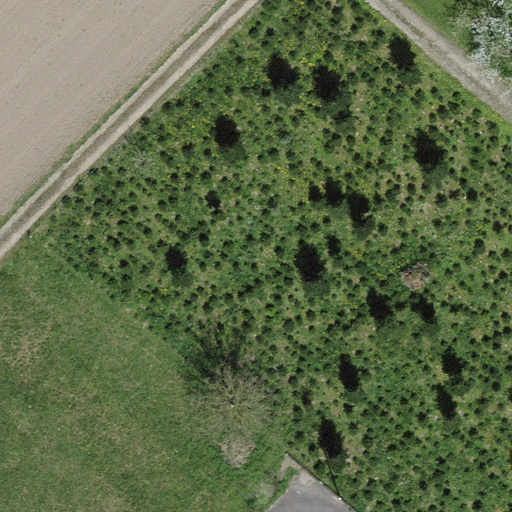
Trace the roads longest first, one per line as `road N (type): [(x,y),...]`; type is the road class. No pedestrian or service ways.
road 1 (track): [(252,0),(0,247)]
road 2 (track): [(511,117),(381,0)]
